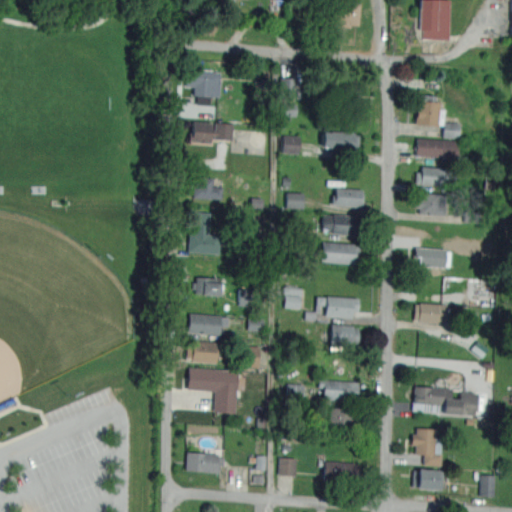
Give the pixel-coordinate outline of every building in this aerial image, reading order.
[(348,27),(337,26),(337,23),(329,22),(330,0),(338,0),(346,1),(346,0),(358,0),(356,25),(348,24),(348,27)] [(447,0),(447,39),(420,39),(420,29),(416,29),(416,0),(447,0)] [(209,104),(195,104),(195,94),(193,94),(193,85),(187,85),(188,70),(217,71),(216,96),(209,96),(209,104)] [(295,78),(280,77),(279,98),(294,99),(295,78)] [(358,98),(327,95),(327,92),(321,92),(322,80),(328,81),(328,78),(357,80),(357,92),(359,92),(358,98)] [(434,95),(433,102),(437,103),(436,108),(444,108),(443,121),(457,122),(456,138),(440,137),(441,125),(413,123),(415,107),(410,107),(411,99),(415,100),(416,93),(434,95)] [(279,118),(296,119),(296,104),(280,103),(279,118)] [(211,129),(213,129),(214,122),(232,123),(230,140),(213,138),(213,134),(210,134),(209,141),(188,140),(189,132),(192,133),(192,121),(211,123),(211,129)] [(352,150),(328,149),(329,146),(321,146),(322,131),(331,131),(331,130),(354,132),(354,135),(357,135),(357,148),(352,148),(352,150)] [(281,152),(298,153),(299,135),(282,135),(281,152)] [(465,160),(439,159),(439,157),(414,155),(415,137),(456,140),(455,153),(465,153),(465,160)] [(414,182),(415,171),(420,171),(420,165),(444,167),(444,169),(451,169),(450,178),(444,178),(443,185),(418,183),(414,182)] [(219,198),(191,197),(193,176),(212,177),(212,187),(220,187),(219,198)] [(365,208),(330,204),(330,196),(334,197),(335,187),(362,190),(361,200),(366,201),(365,208)] [(285,207),(302,208),(303,192),(286,192),(285,207)] [(442,215),(417,213),(418,207),(413,207),(414,197),(419,197),(419,192),(444,193),(442,215)] [(209,234),(219,234),(217,253),(187,251),(188,232),(194,232),(195,212),(210,213),(209,234)] [(359,233),(320,230),(321,213),(360,216),(359,233)] [(352,263),(320,260),(321,241),(359,244),(358,257),(353,257),(352,263)] [(443,268),(413,266),(414,248),(445,250),(443,268)] [(217,293),(194,292),(195,275),(219,277),(217,293)] [(301,286),(284,286),(283,307),(300,308),(301,286)] [(324,295),(357,297),(356,311),(350,310),(350,317),(323,315),(324,304),(315,303),(315,295),(324,296),(324,295)] [(413,321),(414,317),(411,317),(412,301),(416,302),(416,300),(443,303),(442,323),(413,321)] [(218,334),(186,331),(188,312),(227,316),(226,325),(219,325),(218,334)] [(351,345),(328,343),(330,323),(352,324),(352,326),(358,327),(357,343),(351,343),(351,345)] [(214,362),(190,360),(190,358),(184,357),(185,341),(190,342),(191,339),(216,341),(214,362)] [(258,367),(259,346),(243,345),(243,366),(258,367)] [(235,370),(231,413),(211,411),(213,390),(186,388),(187,366),(235,370)] [(356,401),(321,398),(321,396),(316,395),(317,378),(357,381),(356,401)] [(448,396),(459,397),(459,390),(478,391),(476,415),(411,410),(412,386),(448,389),(448,396)] [(356,426),(326,424),(327,406),(358,408),(356,426)] [(434,429),(433,437),(439,437),(439,464),(422,464),(423,453),(414,453),(414,444),(411,444),(411,433),(415,434),(415,428),(434,429)] [(218,472),(184,469),(186,450),(217,453),(216,464),(219,465),(218,472)] [(278,474),(295,475),(295,457),(278,457),(278,474)] [(353,482),(321,480),(323,459),(353,462),(353,464),(359,464),(358,480),(353,480),(353,482)] [(438,490),(417,488),(417,486),(411,486),(412,471),(418,472),(418,470),(439,471),(438,490)] [(493,474),(479,475),(480,496),(494,496),(493,474)]
